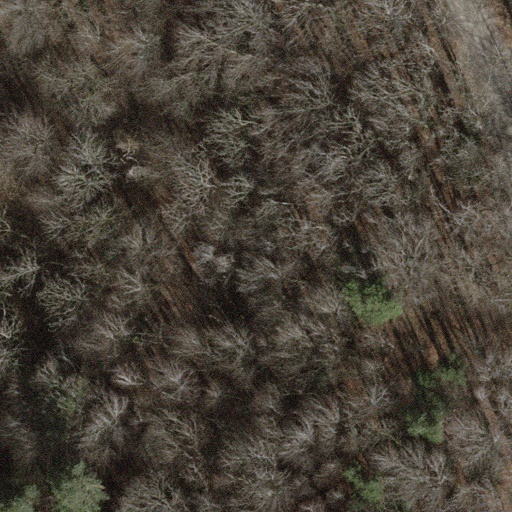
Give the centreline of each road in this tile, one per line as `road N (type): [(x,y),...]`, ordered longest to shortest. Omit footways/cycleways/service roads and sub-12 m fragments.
road 1 (track): [(126,0),(165,138),(179,238),(146,511)]
road 2 (track): [(511,130),(465,0)]
